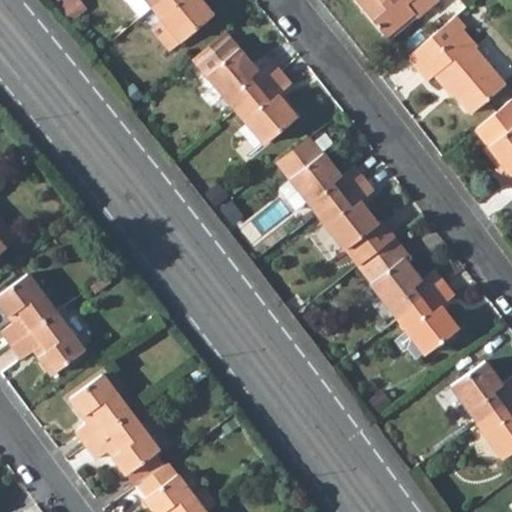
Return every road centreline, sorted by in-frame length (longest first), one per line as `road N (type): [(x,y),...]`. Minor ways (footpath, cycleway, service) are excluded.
road 1 (secondary): [(406,511),(171,194),(11,0)]
road 2 (secondary): [(0,80),(335,511)]
road 3 (residential): [(511,300),(285,0)]
